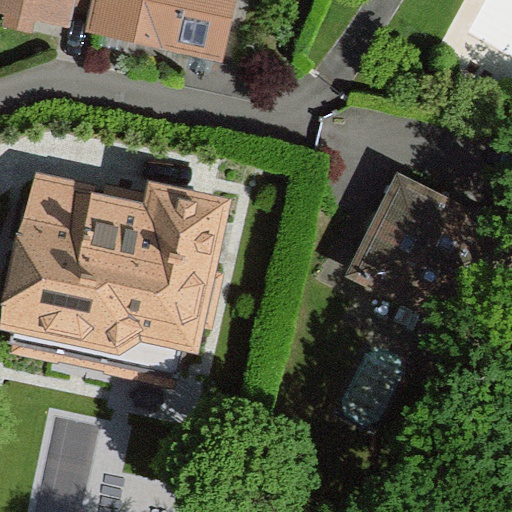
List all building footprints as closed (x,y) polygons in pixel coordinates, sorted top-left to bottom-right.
[(69,0),(0,0),(0,5),(65,20),(69,3),(69,0)] [(99,9),(101,0),(69,0),(69,3),(99,9)] [(101,0),(99,9),(95,27),(180,45),(183,28),(189,0),(101,0)] [(222,0),(189,0),(183,28),(215,35),(222,0)] [(402,181),(357,272),(401,295),(425,250),(456,264),(479,219),(402,181)] [(156,209),(44,186),(11,339),(181,375),(217,205),(161,193),(156,209)] [(425,250),(401,295),(478,334),(511,265),(511,235),(479,219),(456,264),(425,250)]
